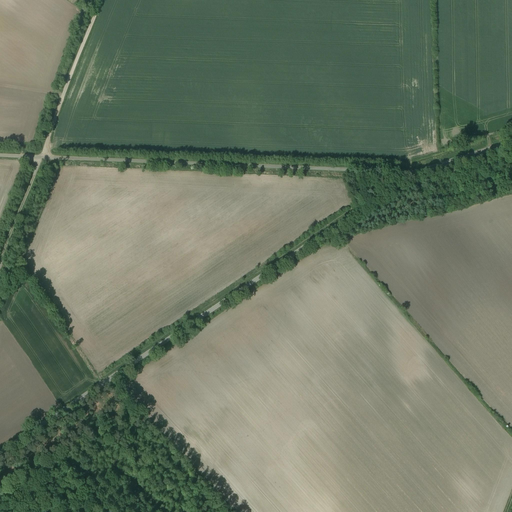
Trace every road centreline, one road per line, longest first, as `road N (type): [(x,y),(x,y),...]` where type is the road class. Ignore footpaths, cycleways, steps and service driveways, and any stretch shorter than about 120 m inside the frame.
road 1 (tertiary): [(0,452),(407,176)]
road 2 (unclassified): [(407,176),(0,156)]
road 3 (track): [(101,0),(0,264)]
